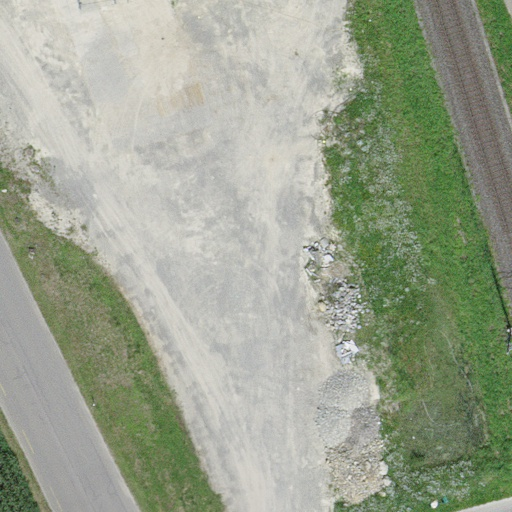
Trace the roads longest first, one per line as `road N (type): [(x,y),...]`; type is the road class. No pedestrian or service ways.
road 1 (unknown): [(376,511),(33,0)]
road 2 (tertiary): [(0,312),(97,511)]
